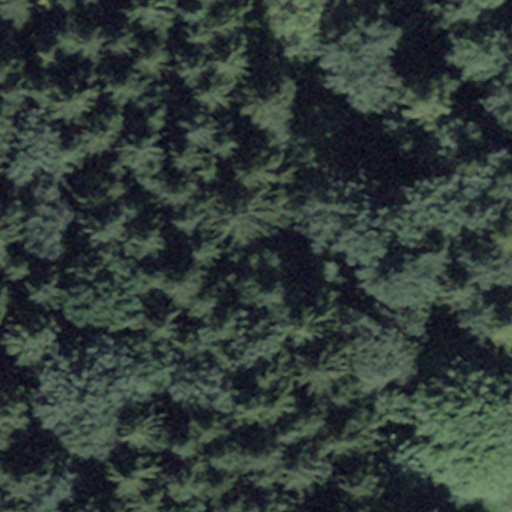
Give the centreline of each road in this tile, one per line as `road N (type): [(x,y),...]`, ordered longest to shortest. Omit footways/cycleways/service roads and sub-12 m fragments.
road 1 (track): [(265,0),(329,276),(466,511)]
road 2 (track): [(511,139),(474,97),(425,0)]
